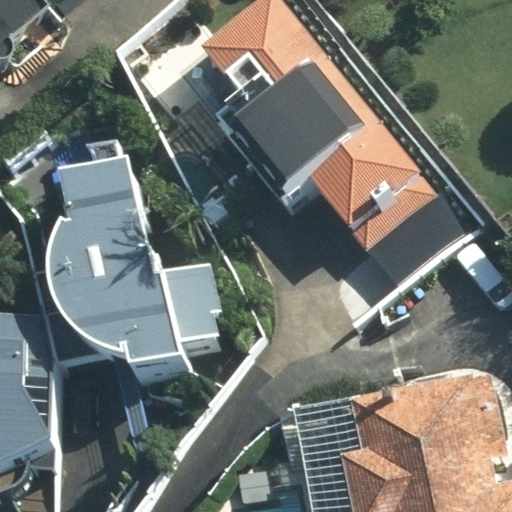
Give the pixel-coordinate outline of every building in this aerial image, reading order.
[(0,0),(0,69),(55,19),(37,0),(0,0)] [(269,113),(243,134),(309,214),(335,192),(376,242),(444,187),(297,5),(227,62),(269,113)] [(185,289),(155,175),(90,192),(101,241),(93,252),(87,264),(82,282),(82,303),(102,345),(123,360),(159,368),(160,386),(208,375),(205,363),(252,351),(232,276),(185,289)] [(0,302),(0,497),(83,456),(51,394),(66,331),(14,329),(11,315),(1,303),(0,302)] [(511,511),(511,486),(507,487),(501,461),(511,458),(511,431),(502,382),(485,385),(484,380),(366,403),(376,453),(360,457),(370,511),(511,511)]
